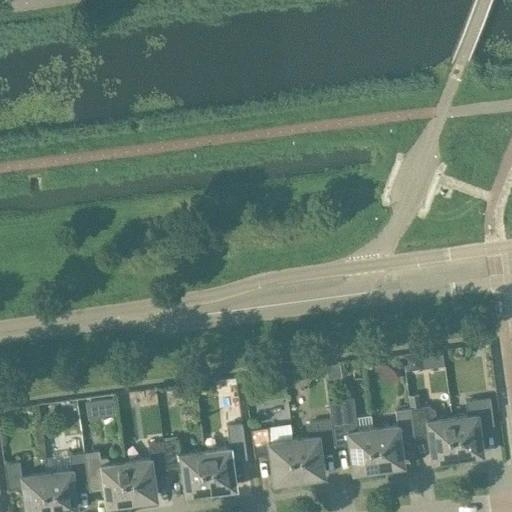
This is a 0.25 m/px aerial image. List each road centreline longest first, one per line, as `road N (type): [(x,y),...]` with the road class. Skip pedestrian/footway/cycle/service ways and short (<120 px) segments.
road 1 (tertiary): [(511,247),(267,280),(112,317)]
road 2 (tertiary): [(112,317),(162,327),(511,281)]
